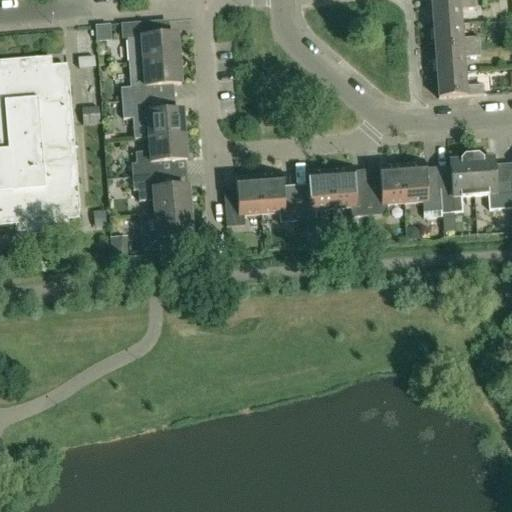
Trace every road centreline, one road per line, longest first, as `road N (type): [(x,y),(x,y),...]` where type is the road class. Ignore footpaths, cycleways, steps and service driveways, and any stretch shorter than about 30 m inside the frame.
road 1 (residential): [(382,118),(357,143),(211,151)]
road 2 (residential): [(280,0),(293,41),(382,118)]
road 3 (residential): [(211,151),(197,0)]
road 4 (residential): [(382,118),(511,116)]
